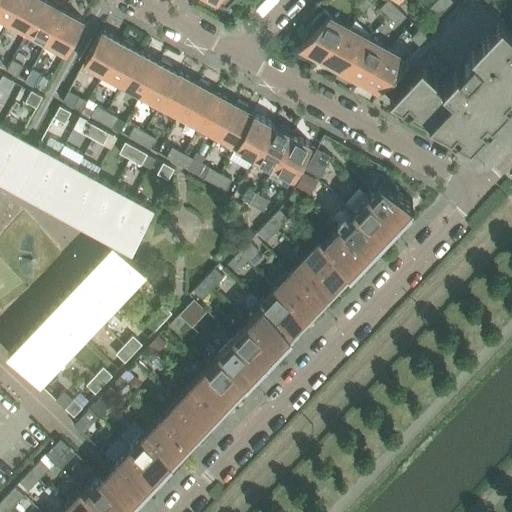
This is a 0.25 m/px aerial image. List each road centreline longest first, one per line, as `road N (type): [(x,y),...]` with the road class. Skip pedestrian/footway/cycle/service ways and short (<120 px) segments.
road 1 (residential): [(176,511),(477,194)]
road 2 (residential): [(477,194),(236,57)]
road 3 (residential): [(155,511),(26,392)]
road 4 (residential): [(129,0),(236,57)]
